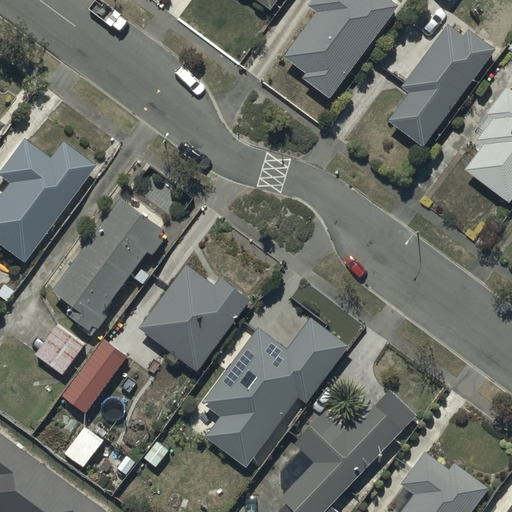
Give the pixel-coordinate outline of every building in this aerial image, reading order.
[(331,95),(397,1),(395,0),(311,0),(309,3),(316,8),(284,52),(307,68),(302,75),(331,95)] [(423,143),(494,46),(467,26),(462,33),(447,21),(401,85),(407,90),(387,117),(423,143)] [(511,197),(511,86),(506,83),(485,111),(492,116),(477,136),(484,140),(464,167),(510,201),(511,197)] [(0,248),(24,267),(96,169),(63,145),(50,162),(26,144),(0,178),(0,181),(10,188),(0,201),(0,248)] [(164,223),(120,193),(54,288),(73,302),(67,310),(89,325),(86,329),(92,334),(106,313),(103,311),(147,248),(154,253),(164,238),(157,233),(164,223)] [(175,364),(181,356),(197,368),(250,295),(220,273),(214,282),(186,261),(139,325),(171,348),(165,357),(175,364)] [(246,463),(297,394),(306,401),(349,342),(311,315),(288,346),(258,324),(203,400),(221,413),(206,434),(246,463)] [(63,372),(84,341),(57,322),(36,353),(63,372)] [(85,409),(127,354),(104,337),(63,393),(85,409)] [(335,503),(423,412),(389,380),(347,423),(328,405),(293,440),(301,446),(280,468),(281,485),(286,489),(280,495),(286,500),(274,511),(341,511),(343,510),(335,503)] [(84,464),(103,437),(85,423),(65,450),(84,464)] [(106,511),(111,506),(0,425),(0,511),(106,511)] [(468,511),(487,486),(453,461),(449,466),(426,449),(402,482),(415,491),(401,511),(397,509),(394,511),(468,511)]
